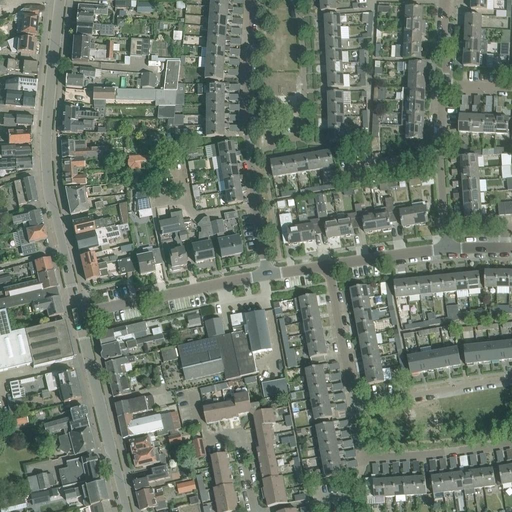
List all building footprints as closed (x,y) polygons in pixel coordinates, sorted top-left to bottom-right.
[(209,0),(209,7),(227,8),(227,6),(227,0),(233,1),(233,0),(209,0)] [(335,0),(324,0),(320,0),(321,12),(336,11),(335,0)] [(486,0),(471,0),(471,10),(486,10),(486,0)] [(184,2),(176,2),(176,10),(184,10),(184,2)] [(77,13),(76,25),(93,26),(93,25),(94,15),(104,16),(104,17),(107,18),(108,8),(88,6),(78,6),(78,13),(77,13)] [(209,7),(209,17),(226,19),(226,17),(227,10),(232,11),(233,7),(227,6),(227,8),(209,7)] [(406,8),(406,21),(422,22),(423,9),(406,8)] [(17,34),(36,36),(37,27),(39,27),(39,21),(38,21),(38,18),(38,11),(23,10),(16,15),(16,17),(15,17),(14,22),(15,22),(15,24),(18,24),(17,34)] [(325,16),(325,29),(340,28),(340,15),(325,16)] [(466,16),(465,28),(481,29),(482,16),(466,16)] [(209,17),(208,28),(225,29),(225,27),(226,21),(232,21),(232,17),(226,17),(226,19),(209,17)] [(406,21),(405,34),(422,35),(422,34),(425,34),(425,27),(424,26),(425,22),(422,22),(406,21)] [(178,23),(178,32),(173,31),(172,40),(181,40),(182,23),(178,23)] [(93,26),(76,25),(75,36),(92,38),(92,32),(100,32),(100,36),(113,37),(113,26),(93,25),(93,26)] [(208,28),(207,38),(225,39),(225,37),(225,31),(231,31),(231,27),(225,27),(225,29),(208,28)] [(325,29),(326,42),(341,41),(340,28),(325,29)] [(465,28),(465,41),(480,42),(481,29),(465,28)] [(405,34),(405,46),(405,47),(421,47),(422,35),(405,34)] [(207,38),(206,48),(224,49),(224,47),(224,41),(230,42),(230,38),(225,37),(225,39),(207,38)] [(0,44),(0,46),(1,49),(9,46),(11,52),(35,54),(36,40),(16,38),(0,44)] [(98,51),(102,51),(102,46),(89,45),(90,39),(73,38),(73,50),(97,52),(98,51)] [(149,41),(131,39),(130,39),(129,57),(141,58),(141,55),(148,56),(149,41)] [(326,42),(327,53),(342,52),(341,41),(326,42)] [(465,41),(464,54),(480,54),(480,42),(465,41)] [(405,47),(405,46),(396,46),(395,59),(420,60),(421,47),(405,47)] [(206,48),(206,58),(223,60),(223,58),(224,51),(229,52),(230,48),(224,47),(224,49),(206,48)] [(97,52),(73,50),(72,62),(88,63),(89,56),(94,57),(94,58),(112,60),(113,52),(106,52),(98,51),(97,52)] [(327,53),(327,65),(342,64),(342,52),(327,53)] [(480,54),(464,54),(464,67),(486,68),(487,55),(480,54)] [(206,58),(205,69),(222,70),(222,68),(223,62),(229,62),(229,58),(223,58),(223,60),(206,58)] [(22,74),(37,76),(39,64),(0,60),(0,74),(6,75),(6,70),(22,71),(22,74)] [(166,62),(163,91),(177,91),(178,80),(179,72),(179,68),(179,67),(180,62),(166,62)] [(375,62),(375,75),(381,76),(382,68),(383,68),(385,67),(386,63),(375,62)] [(402,77),(409,77),(426,78),(426,64),(410,64),(403,63),(402,77)] [(327,65),(328,76),(343,76),(342,64),(327,65)] [(95,70),(79,68),(69,67),(68,75),(66,75),(65,87),(82,89),(83,77),(95,78),(95,70)] [(222,70),(205,69),(204,79),(221,81),(222,72),(228,72),(228,68),(222,68),(222,70)] [(142,74),(141,88),(154,89),(155,75),(142,74)] [(343,76),(328,76),(329,89),(344,88),(343,76)] [(409,77),(409,89),(409,90),(425,91),(426,78),(409,77)] [(14,107),(34,109),(37,81),(18,79),(18,80),(5,82),(4,93),(7,94),(6,101),(5,106),(14,107)] [(197,96),(206,96),(223,96),(223,94),(223,88),(229,88),(229,84),(223,84),(223,85),(206,85),(197,85),(197,96)] [(408,101),(408,102),(425,103),(425,91),(409,90),(409,89),(403,88),(402,92),(401,93),(401,101),(408,101)] [(155,107),(158,107),(175,107),(177,91),(163,91),(93,90),(93,100),(155,101),(155,107)] [(328,93),(328,106),(344,105),(343,93),(328,93)] [(206,96),(206,106),(223,106),(223,104),(223,98),(229,98),(229,94),(223,94),(223,96),(206,96)] [(483,134),(495,134),(496,117),(489,117),(489,114),(492,114),(492,97),(486,97),(486,107),(484,107),(484,117),(483,134)] [(408,102),(407,114),(407,115),(424,116),(425,103),(408,102)] [(206,106),(206,116),(223,116),(223,114),(223,108),(229,108),(229,104),(223,104),(223,106),(206,106)] [(328,106),(329,118),(344,117),(344,105),(328,106)] [(459,133),(471,133),(472,116),(465,116),(465,106),(460,106),(459,133)] [(471,133),(483,134),(484,117),(477,117),(477,107),(472,106),(472,116),(471,133)] [(175,107),(158,107),(157,119),(174,119),(175,107)] [(63,108),(62,121),(78,122),(78,120),(98,121),(99,114),(78,112),(78,109),(63,108)] [(496,117),(495,134),(508,135),(509,118),(501,118),(502,108),(496,108),(496,117)] [(206,116),(206,127),(223,127),(223,125),(223,118),(229,118),(229,114),(223,114),(223,116),(206,116)] [(407,127),(423,128),(424,116),(407,115),(407,114),(402,114),(401,126),(407,127)] [(3,124),(31,127),(32,127),(33,117),(16,115),(16,116),(4,115),(3,124)] [(329,118),(329,130),(344,129),(344,117),(329,118)] [(78,122),(62,121),(62,133),(77,134),(77,132),(83,132),(83,125),(77,124),(78,122)] [(223,127),(206,127),(206,137),(223,137),(223,128),(229,129),(229,125),(223,125),(223,127)] [(423,128),(407,127),(406,140),(423,140),(423,128)] [(344,129),(329,130),(329,142),(345,142),(344,129)] [(7,139),(8,145),(14,145),(14,147),(15,147),(15,145),(30,144),(30,142),(32,140),(32,136),(31,134),(31,132),(17,133),(17,132),(5,132),(5,140),(7,139)] [(62,158),(64,158),(76,158),(76,159),(86,158),(86,159),(107,158),(106,147),(86,148),(86,140),(73,140),(73,141),(71,141),(61,142),(62,158)] [(211,146),(213,159),(219,158),(234,155),(235,157),(240,156),(240,152),(234,153),(232,143),(211,146)] [(0,158),(2,158),(2,161),(15,160),(15,159),(32,158),(31,146),(15,147),(14,147),(14,145),(8,145),(0,145),(0,158)] [(461,163),(461,170),(461,171),(478,170),(478,157),(481,157),(480,151),(468,152),(460,152),(460,158),(451,159),(451,164),(461,163)] [(331,152),(318,154),(321,170),(334,168),(331,152)] [(318,154),(307,156),(309,172),(321,170),(318,154)] [(219,158),(221,169),(236,167),(237,169),(242,168),(242,164),(236,165),(235,157),(234,155),(219,158)] [(140,164),(140,156),(126,157),(127,165),(129,168),(129,170),(140,169),(140,164)] [(307,156),(295,158),(298,174),(309,172),(307,156)] [(15,160),(2,161),(0,160),(0,170),(16,170),(16,171),(32,170),(32,158),(15,159),(15,160)] [(295,158),(283,160),(286,176),(298,174),(295,158)] [(63,161),(64,173),(75,173),(75,167),(82,167),(82,159),(63,161)] [(286,176),(283,160),(271,162),(273,178),(286,176)] [(221,169),(223,181),(238,179),(238,181),(244,180),(244,176),(238,177),(237,169),(236,167),(221,169)] [(462,175),(462,182),(462,183),(479,181),(478,170),(461,171),(461,170),(451,170),(452,176),(462,175)] [(75,173),(64,173),(65,186),(83,185),(83,178),(76,178),(75,173)] [(38,201),(33,178),(14,182),(18,206),(27,204),(27,203),(38,201)] [(223,181),(225,193),(240,191),(240,192),(246,191),(246,187),(240,188),(238,181),(238,179),(223,181)] [(421,179),(411,180),(408,181),(409,187),(422,185),(421,179)] [(511,191),(511,179),(502,180),(508,180),(508,192),(503,192),(502,192),(511,191)] [(463,187),(463,194),(463,195),(480,194),(479,181),(462,183),(462,182),(452,182),(453,188),(463,187)] [(65,189),(68,203),(86,199),(84,188),(75,189),(65,189)] [(240,191),(225,193),(227,205),(242,203),(242,204),(248,203),(247,199),(242,200),(240,192),(240,191)] [(463,199),(464,206),(481,205),(480,194),(463,195),(463,194),(453,194),(454,200),(463,199)] [(151,210),(148,198),(136,200),(137,206),(134,206),(134,212),(137,212),(151,210)] [(86,199),(68,203),(70,216),(80,214),(89,212),(86,199)] [(382,209),(374,211),(375,215),(378,232),(383,231),(383,233),(391,232),(391,229),(390,225),(389,219),(395,218),(394,213),(393,208),(393,206),(392,199),(385,200),(387,209),(382,209)] [(412,205),(412,209),(415,226),(428,224),(426,211),(425,204),(425,203),(412,205)] [(318,219),(317,220),(318,225),(325,224),(327,239),(340,237),(337,221),(330,222),(330,218),(327,218),(325,204),(316,206),(318,219)] [(464,206),(454,206),(454,212),(464,211),(465,219),(482,217),(481,205),(464,206)] [(405,206),(393,208),(394,213),(400,212),(403,228),(415,226),(412,209),(405,210),(405,206)] [(0,210),(0,220),(9,218),(7,209),(0,210)] [(128,224),(127,210),(120,212),(123,226),(128,224)] [(22,224),(24,231),(43,227),(40,211),(11,218),(13,226),(22,224)] [(184,224),(183,221),(181,212),(170,214),(171,220),(159,223),(161,233),(161,236),(174,233),(175,237),(173,240),(176,242),(177,246),(174,251),(169,252),(171,261),(167,261),(169,269),(172,271),(180,270),(180,267),(186,266),(181,242),(187,240),(184,224)] [(367,212),(355,214),(357,224),(363,223),(365,233),(378,232),(375,215),(368,216),(367,212)] [(302,243),(300,227),(293,228),(291,214),(279,216),(282,235),(288,234),(290,245),(302,243)] [(357,224),(355,214),(344,215),(345,220),(337,221),(340,237),(353,235),(352,225),(357,224)] [(212,234),(210,223),(209,217),(203,218),(197,225),(201,229),(201,233),(200,233),(200,244),(193,246),(191,246),(195,264),(204,262),(204,260),(209,259),(210,261),(213,260),(208,235),(212,234)] [(72,223),(75,236),(114,227),(112,218),(100,221),(93,223),(93,222),(92,218),(81,220),(72,223)] [(307,221),(299,222),(300,227),(302,243),(316,241),(315,237),(313,226),(318,225),(317,220),(307,221)] [(222,221),(210,223),(212,234),(212,236),(217,235),(218,240),(217,241),(221,258),(242,254),(238,236),(224,239),(223,233),(224,233),(222,221)] [(114,227),(75,236),(79,252),(110,244),(109,240),(120,237),(120,233),(130,231),(128,224),(123,226),(114,227)] [(21,247),(34,244),(34,242),(46,240),(43,227),(24,231),(17,233),(20,247),(21,247)] [(34,244),(21,247),(22,254),(30,252),(30,255),(36,253),(34,244)] [(131,253),(131,246),(120,249),(121,255),(131,253)] [(160,255),(159,249),(143,253),(136,254),(137,258),(138,265),(140,275),(154,272),(153,266),(162,264),(160,255)] [(80,257),(83,269),(106,264),(106,263),(117,261),(118,261),(116,256),(108,258),(100,259),(99,257),(94,258),(93,254),(80,257)] [(32,277),(37,275),(53,271),(50,258),(28,264),(32,277)] [(131,258),(118,261),(117,261),(119,269),(125,267),(125,271),(133,270),(131,258)] [(106,264),(83,269),(86,281),(99,278),(98,271),(107,269),(106,264)] [(0,311),(5,310),(24,306),(58,297),(56,288),(57,288),(53,271),(37,275),(38,281),(3,289),(4,292),(0,293),(0,311)] [(484,288),(497,288),(497,272),(485,271),(484,288)] [(497,288),(509,288),(509,272),(497,272),(497,288)] [(479,273),(466,274),(468,291),(481,290),(479,273)] [(466,274),(455,276),(456,292),(468,291),(466,274)] [(455,276),(443,277),(444,293),(456,292),(455,276)] [(443,277),(431,278),(432,295),(444,293),(443,277)] [(431,278),(418,280),(420,296),(432,295),(431,278)] [(418,280),(406,281),(408,297),(420,296),(418,280)] [(408,297),(406,281),(394,282),(396,299),(408,297)] [(350,289),(352,302),(369,299),(374,298),(372,285),(350,289)] [(299,299),(294,300),(297,312),(302,311),(318,308),(316,296),(299,299)] [(59,297),(58,297),(24,306),(26,315),(46,310),(48,318),(63,315),(59,297)] [(352,302),(355,314),(371,311),(369,299),(352,302)] [(302,311),(304,323),(320,320),(318,308),(302,311)] [(0,311),(0,372),(7,371),(16,368),(32,365),(25,331),(24,329),(10,333),(5,310),(0,311)] [(355,314),(357,326),(373,323),(371,311),(355,314)] [(265,312),(246,316),(248,327),(254,360),(260,359),(258,353),(271,350),(265,312)] [(200,314),(191,316),(193,325),(202,323),(200,314)] [(233,329),(234,329),(248,327),(246,316),(246,314),(231,316),(233,329)] [(221,319),(205,323),(209,338),(225,335),(221,319)] [(304,323),(306,335),(322,332),(320,320),(304,323)] [(25,331),(32,365),(33,368),(74,359),(65,321),(25,331)] [(98,334),(102,347),(116,344),(115,339),(147,331),(145,323),(129,326),(113,330),(98,334)] [(357,326),(359,338),(375,334),(373,323),(357,326)] [(235,333),(231,334),(240,377),(257,373),(254,360),(248,327),(234,329),(235,333)] [(306,335),(308,347),(325,344),(322,332),(306,335)] [(231,334),(219,337),(216,338),(219,349),(224,373),(226,380),(240,377),(231,334)] [(359,338),(361,350),(378,347),(375,334),(359,338)] [(216,338),(207,340),(178,347),(186,382),(224,373),(219,349),(216,338)] [(116,344),(102,347),(103,354),(102,355),(103,359),(105,360),(105,361),(122,357),(121,352),(128,350),(128,351),(137,349),(135,341),(127,344),(126,342),(116,344)] [(511,342),(502,343),(504,361),(511,360),(511,342)] [(502,343),(489,345),(491,362),(504,361),(502,343)] [(325,344),(308,347),(310,359),(324,356),(327,356),(325,344)] [(489,345),(476,346),(478,364),(491,362),(489,345)] [(478,364),(476,346),(464,347),(466,365),(478,364)] [(161,351),(164,363),(178,360),(175,347),(161,351)] [(361,350),(363,362),(380,358),(378,347),(361,350)] [(458,348),(445,351),(448,368),(461,366),(458,348)] [(290,351),(285,352),(288,368),(297,367),(294,349),(289,350),(290,351)] [(445,351),(432,353),(436,371),(448,368),(445,351)] [(432,353),(420,355),(423,373),(436,371),(432,353)] [(423,373),(420,355),(407,358),(411,375),(423,373)] [(106,364),(109,378),(126,374),(124,366),(136,364),(134,357),(106,364)] [(363,362),(366,373),(382,370),(380,358),(363,362)] [(305,370),(307,381),(324,378),(324,376),(323,369),(328,368),(328,364),(322,366),(322,367),(305,370)] [(382,370),(366,373),(368,385),(384,382),(382,370)] [(58,389),(58,390),(78,385),(74,372),(62,375),(61,371),(44,376),(48,391),(48,392),(49,392),(58,389)] [(126,374),(109,378),(114,398),(131,394),(126,374)] [(307,381),(309,391),(326,387),(326,385),(325,379),(331,378),(330,374),(324,376),(324,378),(307,381)] [(243,380),(245,386),(256,383),(254,377),(243,380)] [(10,383),(13,399),(21,398),(18,381),(10,383)] [(309,391),(311,401),(328,397),(328,395),(327,389),(332,388),(332,384),(326,385),(326,387),(309,391)] [(78,385),(58,390),(61,399),(63,400),(63,403),(81,398),(78,385)] [(251,411),(253,412),(258,405),(250,406),(247,394),(233,397),(234,402),(236,402),(238,415),(239,415),(249,413),(248,409),(250,409),(251,411)] [(311,401),(313,411),(330,407),(330,405),(329,399),(334,398),(334,394),(328,395),(328,397),(311,401)] [(116,405),(119,418),(131,415),(156,409),(153,396),(116,405)] [(21,398),(13,399),(14,407),(22,405),(21,398)] [(217,422),(228,420),(225,404),(219,405),(218,399),(213,400),(214,406),(217,422)] [(239,418),(239,415),(238,415),(236,402),(234,402),(225,404),(228,420),(239,418)] [(330,407),(313,411),(315,421),(332,418),(330,409),(336,408),(335,404),(330,405),(330,407)] [(254,417),(256,428),(271,425),(274,425),(272,411),(260,413),(258,405),(253,412),(256,414),(257,414),(258,416),(254,417)] [(206,424),(217,422),(214,406),(203,408),(206,424)] [(64,430),(65,435),(89,429),(85,416),(87,415),(86,409),(83,408),(83,407),(69,412),(72,420),(68,421),(68,419),(43,426),(46,434),(64,430)] [(131,415),(119,418),(123,439),(156,432),(157,437),(168,435),(168,432),(175,430),(171,413),(133,422),(131,415)] [(28,422),(26,414),(6,418),(8,427),(28,422)] [(316,427),(318,437),(335,434),(335,432),(334,426),(339,425),(339,421),(333,422),(333,424),(316,427)] [(256,428),(258,439),(273,436),(271,425),(256,428)] [(86,453),(87,456),(91,455),(90,452),(95,450),(89,429),(65,435),(58,437),(61,445),(58,449),(67,454),(69,450),(73,449),(74,456),(86,453)] [(318,437),(320,447),(337,444),(337,442),(335,436),(341,435),(341,431),(335,432),(335,434),(318,437)] [(183,443),(181,435),(168,438),(170,446),(183,443)] [(258,439),(260,448),(260,449),(272,446),(272,448),(275,447),(273,436),(258,439)] [(131,443),(133,454),(159,449),(161,449),(159,442),(156,443),(155,437),(131,443)] [(202,439),(192,441),(194,450),(199,449),(204,448),(202,439)] [(320,447),(322,457),(339,454),(338,452),(337,446),(343,445),(342,441),(337,442),(337,444),(320,447)] [(257,449),(259,461),(274,458),(272,448),(272,446),(260,449),(260,448),(257,449)] [(161,463),(162,467),(167,466),(166,462),(164,455),(161,455),(159,449),(133,454),(137,468),(143,467),(143,468),(153,466),(153,465),(161,463)] [(322,457),(324,467),(341,464),(340,462),(339,456),(345,455),(344,451),(338,452),(339,454),(322,457)] [(211,457),(213,468),(229,465),(227,454),(211,457)] [(91,455),(87,456),(87,457),(66,462),(67,468),(59,470),(62,488),(99,479),(96,463),(97,462),(95,456),(91,457),(91,455)] [(259,461),(261,471),(276,468),(274,458),(259,461)] [(341,464),(324,467),(325,478),(343,475),(341,466),(347,465),(346,461),(340,462),(341,464)] [(511,481),(509,467),(507,467),(501,468),(500,462),(496,463),(497,469),(499,468),(502,485),(511,483),(511,481)] [(213,468),(215,479),(231,475),(229,465),(213,468)] [(479,465),(480,471),(482,471),(485,488),(495,487),(493,469),(484,470),(483,465),(479,465)] [(167,466),(162,467),(151,469),(152,476),(147,477),(147,478),(133,481),(136,492),(150,488),(149,483),(159,481),(170,478),(167,466)] [(469,467),(470,472),(472,472),(474,489),(485,488),(482,471),(480,471),(474,472),(473,466),(469,467)] [(459,468),(460,474),(462,473),(464,491),(465,496),(475,495),(474,489),(472,472),(470,472),(464,473),(463,467),(459,468)] [(261,471),(263,482),(278,479),(278,478),(276,468),(261,471)] [(449,469),(450,475),(452,475),(454,492),(464,491),(462,473),(460,474),(454,474),(453,469),(449,469)] [(439,471),(440,476),(442,476),(444,493),(454,492),(452,475),(450,475),(444,476),(443,470),(439,471)] [(442,476),(440,476),(434,477),(433,471),(429,472),(430,478),(431,478),(433,495),(444,493),(442,476)] [(412,473),(412,478),(414,478),(415,496),(426,495),(425,478),(416,478),(416,472),(413,473),(412,473)] [(402,473),(402,479),(404,479),(405,496),(415,496),(414,478),(412,478),(406,479),(406,473),(402,473)] [(46,474),(37,476),(40,491),(49,489),(49,486),(53,486),(51,475),(46,476),(46,474)] [(381,475),(382,480),(384,480),(385,498),(395,497),(394,480),(392,480),(386,480),(385,474),(381,475)] [(392,474),(392,480),(394,480),(395,497),(405,496),(404,479),(402,479),(396,480),(396,474),(392,474)] [(215,479),(217,489),(233,485),(231,475),(215,479)] [(384,480),(382,480),(376,481),(375,475),(371,475),(371,478),(365,479),(366,499),(385,498),(384,480)] [(262,492),(262,495),(285,490),(282,477),(278,478),(278,479),(263,482),(265,492),(262,492)] [(195,490),(194,482),(177,486),(179,494),(195,490)] [(88,508),(93,507),(107,503),(108,503),(103,483),(63,492),(65,501),(83,497),(84,500),(83,502),(84,506),(86,508),(88,508)] [(214,489),(216,503),(239,498),(238,496),(235,496),(233,485),(217,489),(214,489)] [(156,490),(157,493),(154,494),(153,490),(136,494),(141,511),(155,508),(156,511),(163,509),(164,508),(164,504),(163,502),(165,501),(162,489),(156,490)] [(54,490),(31,495),(30,495),(32,505),(50,501),(49,497),(56,496),(54,490)] [(285,490),(262,495),(263,497),(266,497),(268,508),(287,504),(285,490)] [(199,493),(202,503),(207,502),(205,491),(199,493)] [(239,498),(216,503),(218,511),(238,511),(236,501),(239,501),(239,498)] [(93,507),(88,508),(89,511),(110,511),(108,503),(107,503),(93,507)]
